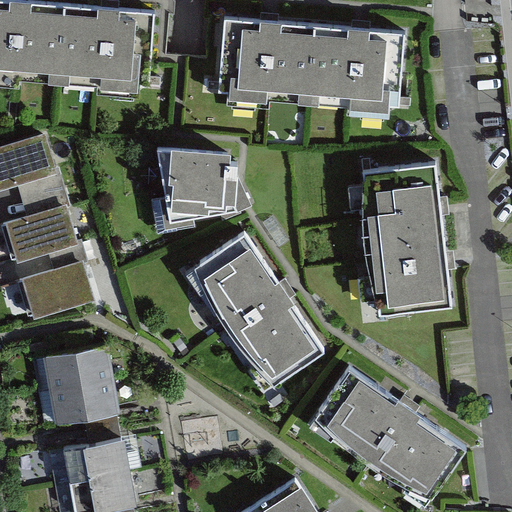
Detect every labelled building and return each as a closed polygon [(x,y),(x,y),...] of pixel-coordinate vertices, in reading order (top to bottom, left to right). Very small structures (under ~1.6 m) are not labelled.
[(38,0),(0,0),(0,82),(153,94),(162,6),(38,0)] [(411,31),(224,16),(218,92),(405,107),(411,31)] [(45,133),(0,146),(0,187),(18,182),(27,215),(2,222),(13,260),(49,250),(54,266),(20,276),(32,317),(94,299),(45,133)] [(241,146),(176,143),(173,214),(237,218),(241,146)] [(441,163),(363,172),(379,312),(456,303),(441,163)] [(321,345),(249,238),(192,276),(263,383),(321,345)] [(104,348),(41,360),(52,420),(115,408),(104,348)] [(467,451),(352,374),(321,420),(435,497),(467,451)] [(127,434),(52,449),(64,511),(95,511),(141,503),(127,434)] [(318,511),(300,481),(249,511),(318,511)]
